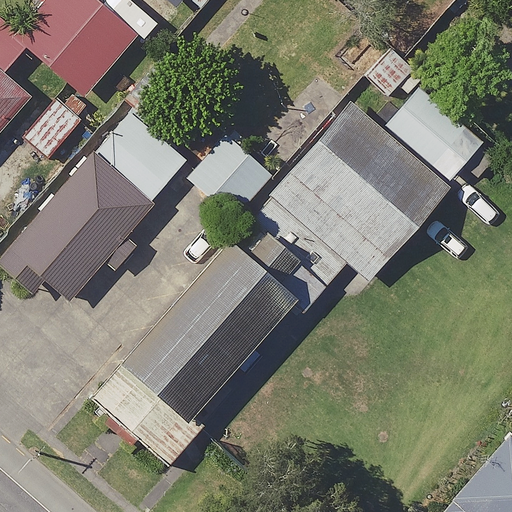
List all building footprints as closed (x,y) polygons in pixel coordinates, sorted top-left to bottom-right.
[(142,38),(97,0),(52,0),(20,37),(90,97),(142,38)] [(168,0),(181,10),(189,0),(168,0)] [(372,80),(391,96),(416,68),(397,51),(372,80)] [(0,138),(36,97),(0,66),(0,138)] [(486,145),(423,91),(391,128),(453,182),(486,145)] [(84,122),(59,101),(27,138),(52,160),(84,122)] [(454,191),(354,104),(273,197),(373,284),(454,191)] [(191,165),(133,114),(102,150),(160,200),(191,165)] [(274,176),(229,137),(191,181),(236,220),(274,176)] [(159,207),(97,154),(0,265),(38,297),(49,285),(72,306),(159,207)] [(348,270),(272,205),(240,242),(315,308),(348,270)] [(127,367),(193,424),(301,300),(235,243),(127,367)] [(511,511),(511,440),(456,505),(464,511),(511,511)]
